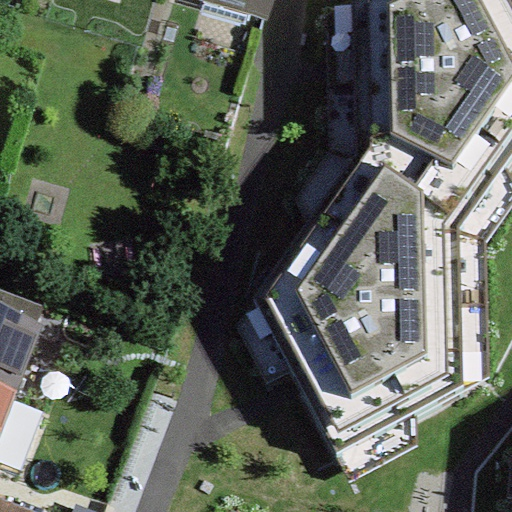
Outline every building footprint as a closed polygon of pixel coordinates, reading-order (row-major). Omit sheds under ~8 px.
[(245,14),(249,0),(202,0),(202,1),(245,14)] [(355,165),(460,239),(511,165),(511,5),(509,0),(368,0),(351,10),(353,88),(355,165)] [(295,386),(337,463),(464,396),(460,239),(355,165),(253,308),(295,386)] [(0,394),(11,399),(36,334),(31,332),(39,314),(0,298),(0,394)] [(0,428),(11,399),(0,394),(0,428)] [(0,511),(28,511),(0,501),(0,511)]
